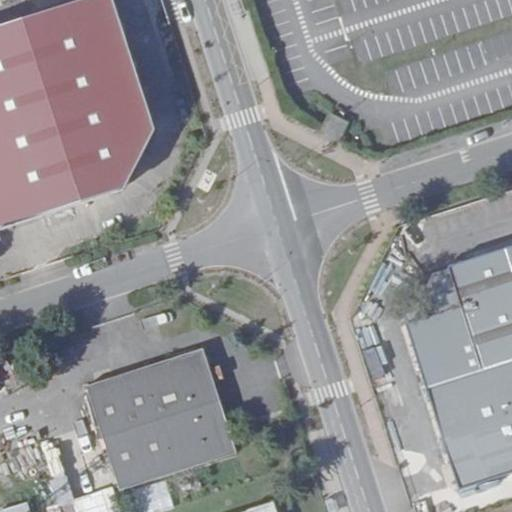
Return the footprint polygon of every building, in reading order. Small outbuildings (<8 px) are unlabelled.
[(107,0),(80,0),(0,25),(0,226),(118,190),(149,130),(107,0)] [(317,131),(336,141),(345,124),(325,114),(317,131)] [(511,247),(449,267),(449,270),(436,275),(426,283),(436,313),(405,322),(456,478),(511,459),(511,247)] [(200,350),(87,386),(119,490),(233,454),(200,350)] [(102,511),(97,493),(61,503),(64,511),(102,511)]
